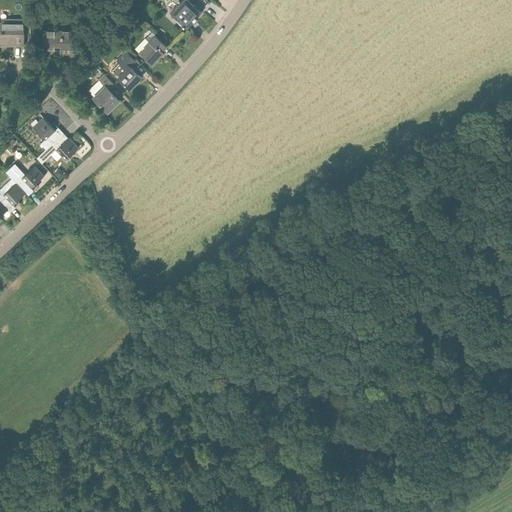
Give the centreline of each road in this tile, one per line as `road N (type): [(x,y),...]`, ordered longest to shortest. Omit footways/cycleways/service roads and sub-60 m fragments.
road 1 (tertiary): [(110,148),(160,102),(244,0)]
road 2 (tertiary): [(0,251),(110,148)]
road 3 (residential): [(0,67),(50,82),(110,148)]
road 4 (track): [(398,511),(511,440)]
